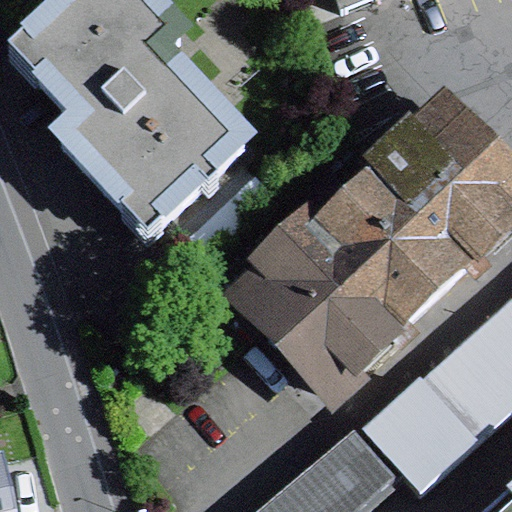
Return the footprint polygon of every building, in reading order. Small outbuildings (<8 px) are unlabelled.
[(152,247),(257,147),(176,60),(195,41),(156,0),(68,0),(7,56),(71,123),(54,139),(152,247)] [(332,0),(338,16),(378,0),(332,0)] [(222,302),(332,423),(511,254),(511,164),(445,94),(311,219),(306,216),(249,268),(253,273),(222,302)] [(511,418),(511,304),(365,437),(420,500),(511,418)] [(362,511),(394,485),(353,437),(264,511),(362,511)] [(0,511),(18,511),(6,461),(0,461),(0,511)] [(511,511),(511,497),(495,511),(511,511)]
